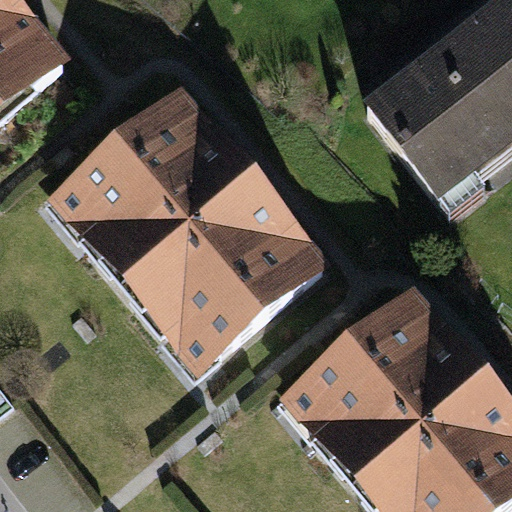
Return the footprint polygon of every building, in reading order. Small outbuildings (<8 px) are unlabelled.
[(0,0),(0,127),(73,67),(15,0),(0,0)] [(439,210),(511,154),(511,0),(364,113),(439,210)] [(77,98),(66,84),(51,95),(62,109),(77,98)] [(200,383),(331,271),(254,182),(181,97),(50,209),(200,383)] [(280,409),(368,511),(511,511),(511,410),(490,384),(414,295),(280,409)]
